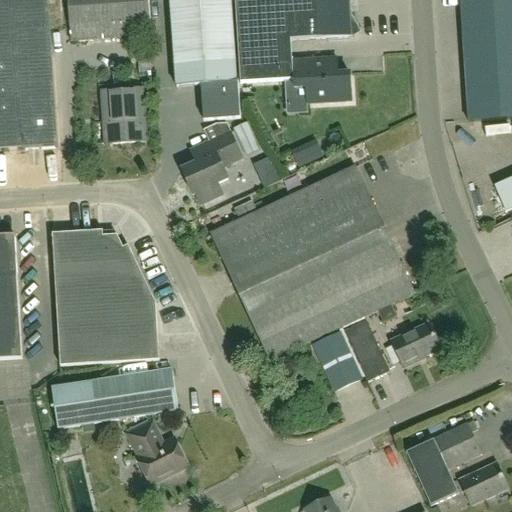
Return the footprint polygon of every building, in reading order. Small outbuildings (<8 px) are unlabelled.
[(49,0),(0,0),(0,152),(59,149),(49,0)] [(148,0),(68,0),(71,43),(152,37),(148,0)] [(170,0),(176,89),(201,87),(204,123),(241,121),(238,84),(237,84),(231,0),(170,0)] [(295,83),(294,62),(293,42),(352,38),(360,33),(351,19),(350,0),(235,0),(241,86),(295,83)] [(511,0),(462,0),(470,124),(511,121),(511,184),(495,192),(505,214),(511,211),(511,0)] [(152,45),(137,46),(138,62),(153,62),(152,45)] [(294,62),(295,83),(295,90),(307,90),(308,105),(352,103),(350,75),(338,76),(337,60),(294,62)] [(113,145),(147,142),(143,90),(103,94),(105,115),(110,114),(113,145)] [(233,130),(247,158),(262,151),(247,123),(233,130)] [(204,132),(210,144),(206,146),(211,159),(182,172),(194,197),(196,196),(201,207),(223,196),(218,186),(229,181),(223,169),(243,160),(231,134),(227,125),(216,126),(204,132)] [(317,141),(291,153),(298,169),(324,158),(317,141)] [(356,169),(211,236),(270,363),(415,296),(356,169)] [(235,211),(240,222),(257,214),(253,204),(235,211)] [(104,233),(53,236),(61,368),(160,362),(157,305),(129,247),(124,249),(118,237),(104,238),(104,233)] [(0,361),(23,360),(15,237),(0,237),(0,361)] [(369,384),(391,374),(367,323),(346,334),(369,384)] [(391,343),(403,369),(442,351),(430,325),(391,343)] [(341,335),(314,348),(336,394),(363,381),(341,335)] [(173,372),(92,384),(52,390),(58,431),(179,413),(173,372)] [(499,385),(488,391),(498,412),(510,406),(499,385)] [(468,425),(406,454),(431,508),(459,495),(449,471),(482,456),(472,434),(478,431),(474,422),(468,425)] [(138,457),(136,458),(151,488),(189,469),(175,440),(164,446),(153,424),(128,437),(138,457)] [(497,465),(460,482),(472,508),(509,491),(497,465)] [(336,511),(331,500),(306,511),(336,511)]
